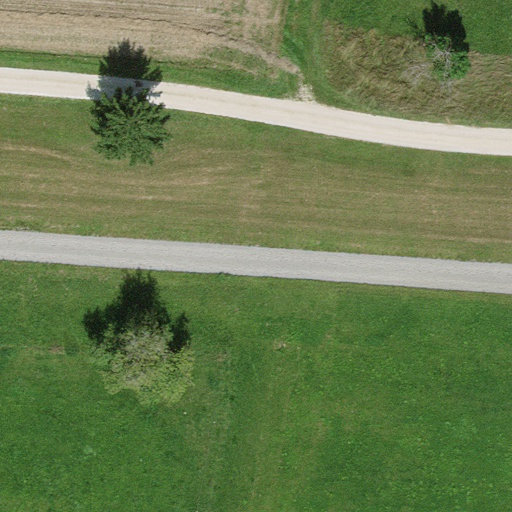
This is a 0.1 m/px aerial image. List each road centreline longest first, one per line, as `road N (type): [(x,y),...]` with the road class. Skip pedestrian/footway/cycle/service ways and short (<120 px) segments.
road 1 (track): [(511,144),(203,100),(0,83)]
road 2 (track): [(511,279),(0,247)]
